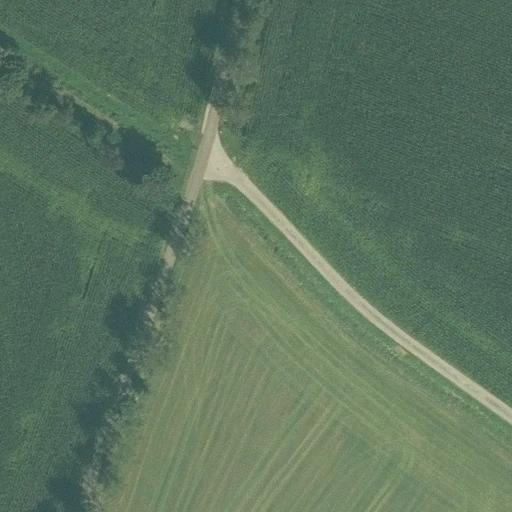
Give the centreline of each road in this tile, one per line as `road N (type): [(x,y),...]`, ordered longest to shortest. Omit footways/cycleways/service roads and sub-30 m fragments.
road 1 (unclassified): [(80,511),(197,201),(246,0)]
road 2 (unknown): [(208,160),(384,335),(511,429)]
